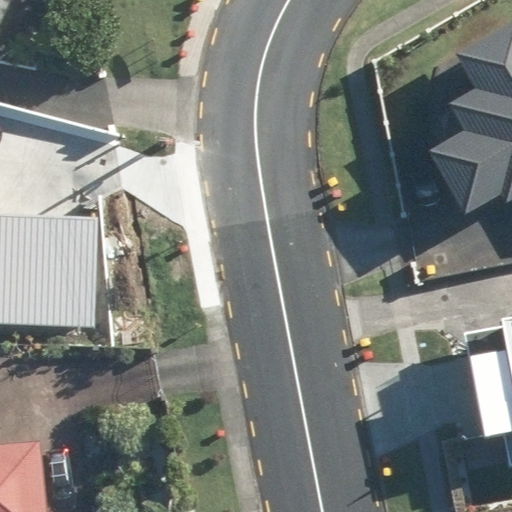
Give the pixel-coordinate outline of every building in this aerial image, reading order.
[(0,0),(0,32),(14,0),(0,0)] [(465,107),(437,123),(475,206),(511,188),(511,39),(480,57),(490,75),(457,94),(465,107)] [(0,314),(92,317),(96,212),(0,208),(0,314)] [(511,343),(473,351),(489,431),(511,426),(511,343)] [(0,511),(54,511),(53,439),(0,439),(0,511)]
